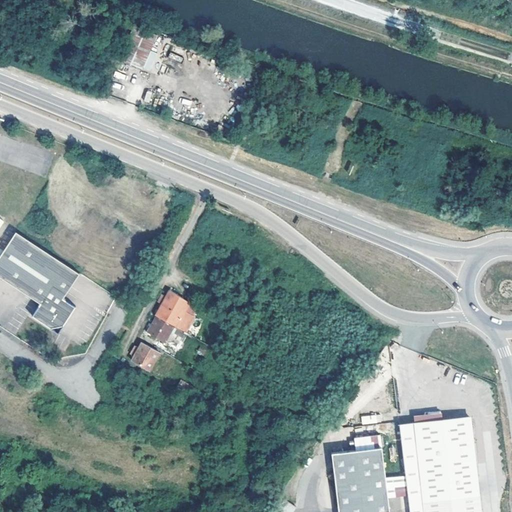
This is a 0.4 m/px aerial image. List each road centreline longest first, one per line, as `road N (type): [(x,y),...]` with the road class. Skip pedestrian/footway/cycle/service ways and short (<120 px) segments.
road 1 (unclassified): [(0,104),(266,215),(375,303),(406,317),(474,317)]
road 2 (secondary): [(369,232),(0,83)]
road 3 (unclassified): [(511,57),(331,0)]
road 4 (unclassified): [(120,320),(86,380),(59,382),(0,343)]
